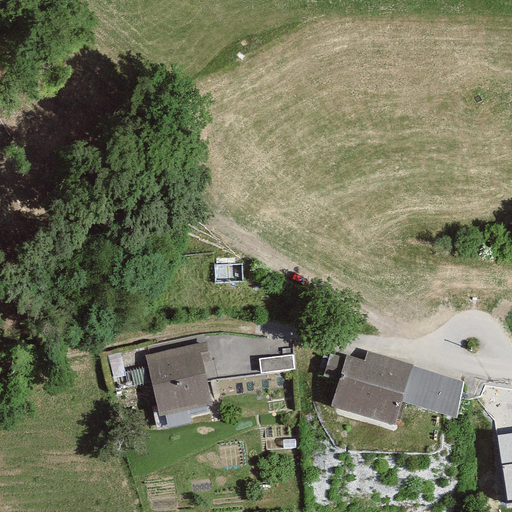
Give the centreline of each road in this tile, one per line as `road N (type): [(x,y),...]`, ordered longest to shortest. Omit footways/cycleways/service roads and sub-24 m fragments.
road 1 (track): [(0,10),(102,82),(195,202),(265,259),(438,358)]
road 2 (residential): [(438,358),(239,323)]
road 3 (track): [(195,202),(61,209),(0,224)]
